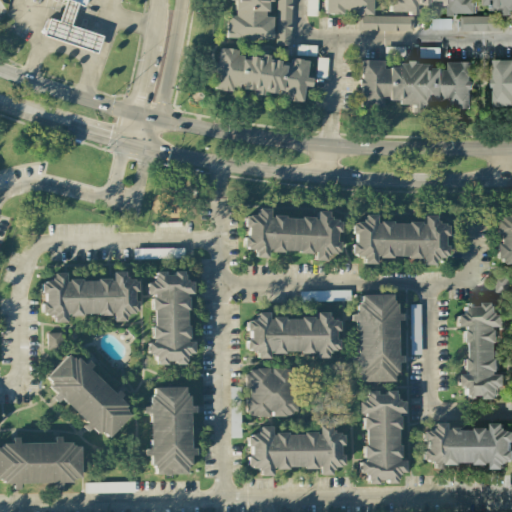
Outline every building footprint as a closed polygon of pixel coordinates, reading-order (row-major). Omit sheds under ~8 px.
[(85,0),(64,0),(58,22),(47,19),(42,37),(97,53),(102,36),(70,26),(76,5),(84,7),(85,0)] [(271,40),(272,17),(265,17),(265,2),(271,2),(270,0),(227,0),(228,1),(233,2),(233,16),(226,16),(225,39),(271,40)] [(276,0),(275,44),(290,44),(291,0),(276,0)] [(306,0),(306,16),(317,16),(316,0),(306,0)] [(322,0),(322,14),(341,15),(341,10),(356,10),(356,31),(412,32),(412,17),(371,16),(370,0),(322,0)] [(476,14),(476,0),(387,0),(387,13),(414,13),(415,4),(449,5),(449,14),(476,14)] [(511,0),(485,0),(485,9),(511,8),(511,0)] [(460,30),(499,31),(499,16),(460,16),(460,30)] [(432,29),(451,29),(451,19),(432,19),(432,29)] [(404,58),(404,48),(386,47),(385,57),(404,58)] [(213,89),(236,92),(239,86),(254,93),(273,95),(275,91),(284,95),(283,101),(301,102),(303,86),(310,87),(311,79),(305,78),(307,61),(290,59),(287,65),(282,64),(259,54),(258,58),(246,57),(245,58),(236,54),(237,50),(218,48),(213,89)] [(511,59),(492,60),(492,88),(493,106),(511,105),(511,59)] [(470,108),(471,62),(447,62),(447,63),(396,63),(396,68),(382,68),(382,61),(360,61),(359,107),(382,108),(382,100),(397,100),(397,105),(409,105),(409,113),(418,113),(418,105),(433,106),(433,101),(446,101),(446,108),(470,108)] [(244,216),(243,249),(253,250),(253,258),(266,258),(266,252),(312,254),(312,261),(326,261),(326,254),(336,255),(337,232),(339,232),(339,220),(327,220),(327,212),(315,211),(314,218),(267,216),(268,209),(254,208),(254,217),(244,216)] [(375,222),(375,215),(363,215),(363,223),(350,223),(350,234),(351,234),(351,256),(362,256),(362,264),(375,264),(375,258),(421,258),(421,266),(434,266),(434,257),(444,257),(445,236),(446,236),(446,224),(434,224),(434,216),(422,216),(422,223),(375,222)] [(511,263),(511,215),(498,216),(498,264),(511,263)] [(184,258),(184,248),(132,249),(133,259),(184,258)] [(145,282),(145,295),(149,295),(152,342),(146,343),(147,355),(154,355),(154,365),(184,363),(184,355),(192,355),(191,342),(187,342),(185,294),(191,294),(191,282),(183,283),(183,271),(172,272),(172,273),(152,274),(152,281),(145,282)] [(40,282),(41,316),(51,315),(51,323),(64,323),(64,316),(111,315),(111,322),(124,322),(124,314),(135,314),(135,280),(123,280),(123,272),(111,272),(111,280),(64,280),(64,274),(50,274),(50,282),(40,282)] [(508,290),(508,276),(495,275),(495,290),(508,290)] [(350,290),(299,292),(300,302),(350,301),(350,290)] [(357,382),(395,382),(394,363),(402,363),(401,356),(396,356),(395,321),(401,321),(400,314),(393,314),(393,295),(356,296),(357,314),(353,314),(354,363),(357,363),(357,382)] [(497,398),(497,386),(505,386),(505,374),(498,374),(497,327),(504,326),(504,314),(496,315),(496,304),(474,304),(474,303),(462,303),(463,314),(455,314),(455,328),(462,328),(463,375),(455,375),(456,387),(463,387),(463,398),(497,398)] [(420,304),(409,304),(410,355),(421,355),(420,304)] [(327,312),(314,313),(314,317),(267,319),(267,313),(254,313),(254,321),(245,321),(247,351),(255,351),(255,359),(268,358),(268,354),(314,352),(315,359),(327,358),(326,351),(337,350),(335,320),(328,321),(327,312)] [(47,348),(60,348),(60,333),(46,333),(47,348)] [(108,438),(130,413),(118,402),(121,394),(107,388),(87,370),(83,364),(80,362),(65,355),(47,376),(44,382),(55,391),(52,399),(65,405),(85,423),(90,428),(94,431),(108,438)] [(269,369),(245,369),(246,417),(294,417),(294,368),(269,369)] [(151,475),(187,474),(187,456),(195,455),(194,449),(190,449),(189,406),(186,406),(185,387),(149,388),(149,407),(142,407),(142,414),(148,414),(149,449),(143,450),(143,456),(151,456),(151,475)] [(397,414),(403,414),(402,401),(395,401),(394,392),(364,392),(365,401),(357,401),(357,414),(363,414),(363,462),(358,462),(358,475),(366,475),(366,483),(396,483),(396,473),(404,473),(404,461),(398,461),(397,414)] [(231,438),(240,438),(239,393),(230,394),(231,438)] [(511,430),(504,431),(503,423),(492,423),(492,429),(444,429),(444,423),(431,423),(431,431),(422,431),(422,461),(432,461),(432,469),(445,469),(445,464),(491,464),(491,469),(504,469),(504,461),(511,460),(511,430)] [(269,434),(269,427),(258,427),(258,435),(247,435),(247,468),(258,468),(258,476),(271,476),(271,469),(317,468),(317,475),(330,475),(330,467),(341,467),(341,434),(330,434),(330,426),(317,426),(317,434),(269,434)] [(0,482),(6,484),(11,484),(11,490),(18,490),(18,484),(41,484),(60,489),(60,483),(70,483),(71,479),(79,479),(79,447),(63,443),(60,443),(60,437),(53,437),(53,443),(31,443),(11,438),(10,444),(1,444),(0,446),(0,482)] [(84,483),(84,494),(134,493),(134,482),(84,483)]
